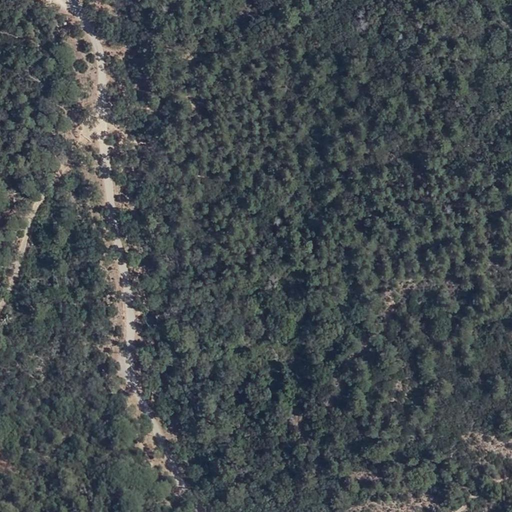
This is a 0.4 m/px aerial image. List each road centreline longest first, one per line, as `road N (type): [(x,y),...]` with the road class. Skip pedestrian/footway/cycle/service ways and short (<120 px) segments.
road 1 (unclassified): [(80,0),(99,44),(107,187),(127,283),(132,377),(174,465),(207,511)]
road 2 (track): [(103,99),(37,206),(0,320)]
